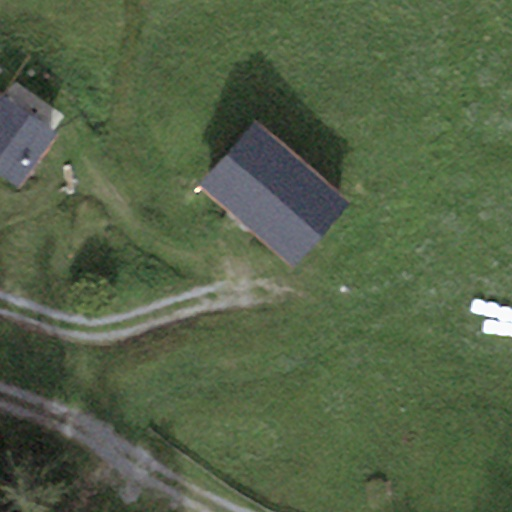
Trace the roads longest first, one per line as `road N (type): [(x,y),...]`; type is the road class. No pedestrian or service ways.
road 1 (track): [(243,511),(0,397)]
road 2 (track): [(0,297),(71,326),(236,296)]
